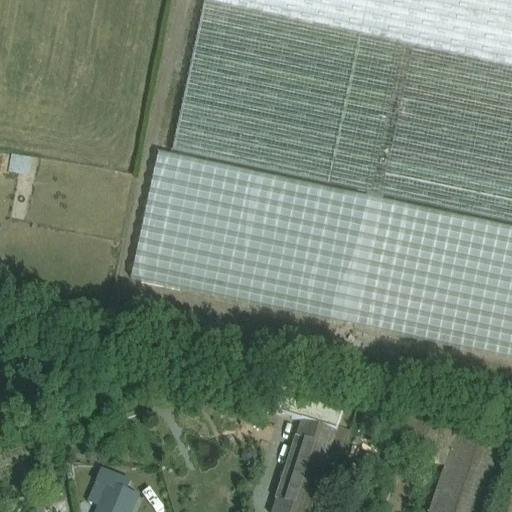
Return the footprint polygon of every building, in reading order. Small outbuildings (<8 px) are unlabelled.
[(511,226),(511,0),(205,0),(173,154),(511,226)] [(285,382),(275,415),(300,423),(272,511),(312,511),(326,467),(337,471),(349,433),(338,429),(347,401),(285,382)] [(172,394),(149,388),(147,397),(170,402),(172,394)] [(397,453),(445,469),(430,511),(483,511),(509,437),(413,404),(408,420),(397,453)] [(96,485),(85,511),(133,511),(139,497),(146,493),(143,483),(138,484),(130,486),(128,491),(118,488),(118,487),(102,480),(99,486),(96,485)]
